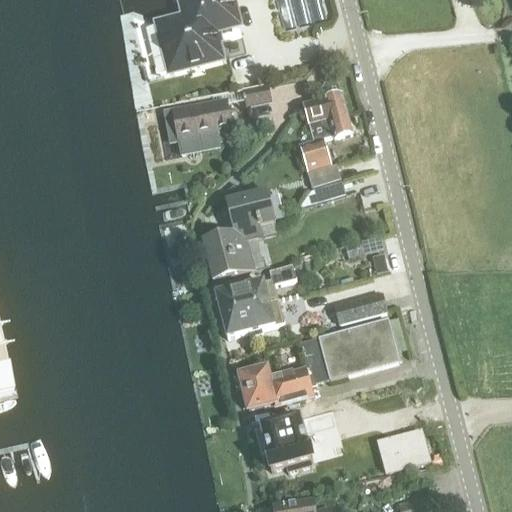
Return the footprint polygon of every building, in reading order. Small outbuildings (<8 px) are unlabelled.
[(215,33),(238,27),(230,0),(185,0),(181,1),(186,21),(162,27),(174,73),(222,60),(215,33)] [(291,0),(277,3),(284,32),(298,29),(291,0)] [(305,0),(291,0),(299,28),(312,25),(305,0)] [(320,0),(306,0),(313,25),(326,21),(320,0)] [(323,103),(304,108),(309,128),(348,117),(342,97),(342,98),(339,89),(336,84),(326,87),(322,93),(325,102),(323,103)] [(247,109),(271,105),(268,90),(244,94),(247,109)] [(232,134),(227,105),(174,114),(182,158),(219,151),(217,137),(232,134)] [(314,145),(300,149),(307,175),(330,169),(323,143),(333,140),(333,142),(353,136),(349,121),(348,117),(309,128),(310,132),(314,145)] [(312,192),(341,183),(336,169),(308,177),(312,192)] [(312,194),(299,211),(322,205),(347,198),(343,185),(318,192),(312,194)] [(227,208),(235,236),(238,247),(247,245),(263,241),(260,229),(275,225),(268,197),(227,208)] [(247,245),(238,247),(235,236),(210,242),(213,253),(209,254),(217,284),(254,274),(247,245)] [(216,298),(221,320),(270,308),(266,292),(297,284),(293,269),(270,275),(272,284),(216,298)] [(382,298),(336,310),(340,328),(387,316),(382,298)] [(276,330),(270,308),(221,320),(227,342),(249,337),(250,341),(261,338),(260,334),(276,330)] [(401,321),(389,324),(397,356),(409,353),(401,321)] [(330,384),(400,366),(397,356),(389,324),(300,347),(311,389),(330,383),(330,384)] [(0,397),(11,395),(6,372),(0,373),(0,397)] [(246,409),(248,411),(249,414),(276,407),(270,382),(268,372),(240,379),(241,381),(240,384),(241,390),(244,392),(246,400),(244,403),(246,409)] [(306,373),(270,382),(276,407),(287,404),(289,406),(298,403),(299,401),(313,398),(306,373)] [(303,424),(264,433),(264,434),(270,459),(268,460),(272,476),(287,472),(289,477),(313,471),(311,465),(314,464),(344,457),(334,416),(303,424)] [(422,435),(379,447),(388,478),(431,467),(422,435)] [(392,488),(390,480),(361,485),(362,491),(378,488),(378,490),(383,493),(389,492),(392,488)] [(434,511),(432,501),(399,509),(400,511),(434,511)]
